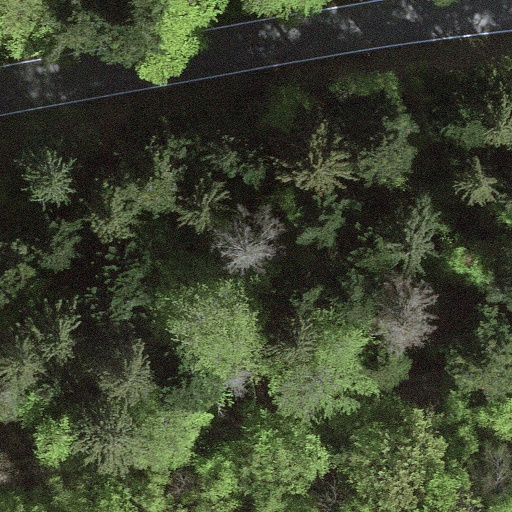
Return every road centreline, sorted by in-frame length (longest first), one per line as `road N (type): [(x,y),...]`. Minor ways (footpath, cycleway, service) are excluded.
road 1 (track): [(0,464),(511,365)]
road 2 (tertiary): [(511,2),(0,96)]
